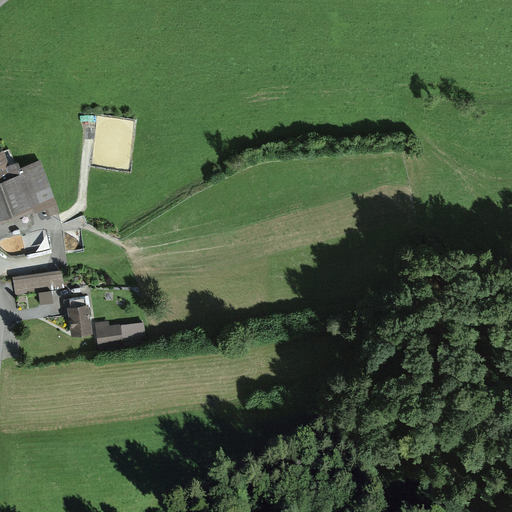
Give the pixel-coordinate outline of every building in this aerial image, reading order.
[(0,151),(0,215),(33,204),(36,210),(48,206),(50,212),(56,210),(38,161),(7,172),(0,151)] [(52,248),(49,229),(24,233),(27,253),(52,248)] [(60,286),(58,272),(14,277),(16,291),(60,286)] [(72,334),(89,332),(84,297),(67,299),(72,334)] [(97,327),(98,342),(142,339),(141,324),(97,327)]
